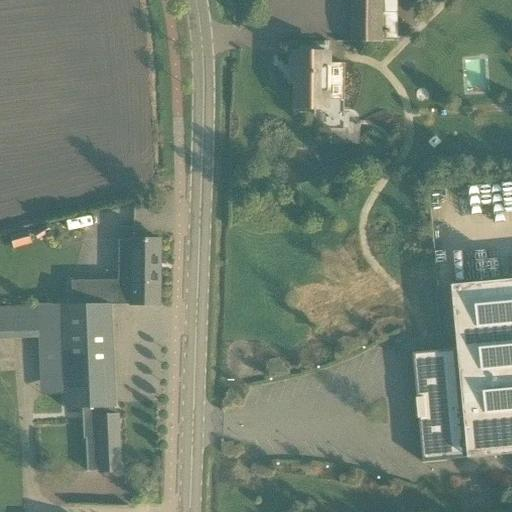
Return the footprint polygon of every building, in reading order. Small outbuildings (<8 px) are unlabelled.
[(380,42),(380,0),(352,0),(352,42),(380,42)] [(297,73),(297,109),(330,109),(330,53),(292,53),(292,73),(297,73)] [(33,233),(38,240),(50,232),(45,225),(33,233)] [(10,237),(13,248),(32,242),(28,231),(10,237)] [(123,294),(130,294),(130,305),(160,305),(161,241),(119,240),(119,266),(123,266),(123,294)] [(457,350),(413,355),(417,399),(422,399),(424,418),(419,419),(423,463),(511,454),(511,279),(451,286),(457,350)] [(110,281),(71,282),(72,305),(86,305),(111,305),(110,281)] [(72,305),(64,306),(68,411),(96,410),(113,409),(113,408),(116,408),(111,305),(86,305),(72,305)] [(97,439),(87,439),(88,473),(99,472),(99,473),(120,472),(118,416),(113,416),(113,409),(96,410),(97,439)]
